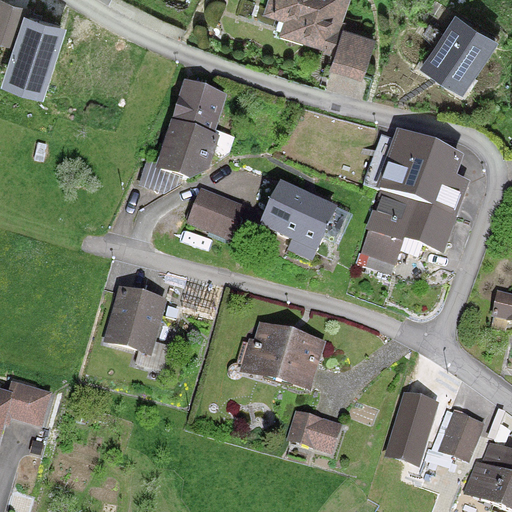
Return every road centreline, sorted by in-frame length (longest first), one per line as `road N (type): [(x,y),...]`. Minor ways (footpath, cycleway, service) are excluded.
road 1 (residential): [(78,0),(177,52),(305,96),(454,132),(488,151),(492,199),(435,346)]
road 2 (residential): [(435,346),(314,301),(88,242)]
